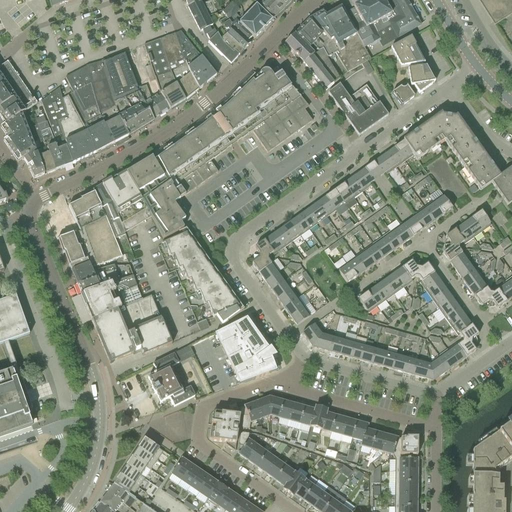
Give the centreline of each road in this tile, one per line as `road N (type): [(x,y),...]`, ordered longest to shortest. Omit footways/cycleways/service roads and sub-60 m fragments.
road 1 (residential): [(65,511),(93,465),(98,398),(30,223),(33,206),(192,113),(271,44)]
road 2 (residential): [(287,337),(233,267),(236,236),(447,90)]
road 3 (residential): [(291,511),(196,443),(203,406),(273,383)]
road 4 (residential): [(273,383),(434,430)]
road 5 (residential): [(287,337),(422,242)]
road 6 (residential): [(434,396),(305,360)]
